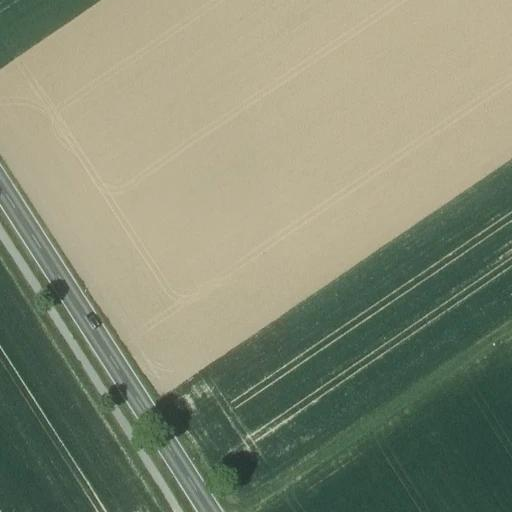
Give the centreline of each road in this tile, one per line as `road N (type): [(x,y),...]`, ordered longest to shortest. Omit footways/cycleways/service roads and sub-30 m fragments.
road 1 (secondary): [(208,511),(0,189)]
road 2 (track): [(511,331),(247,511)]
